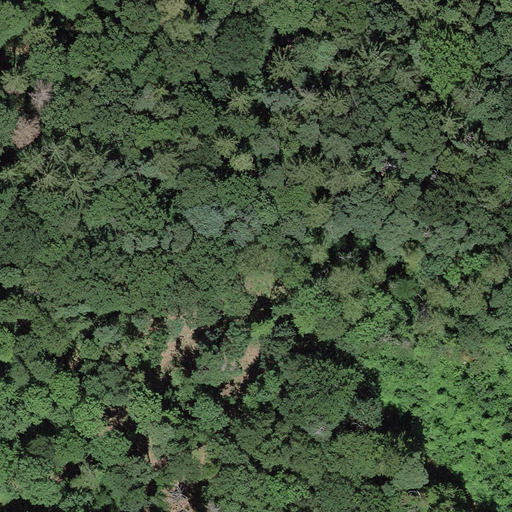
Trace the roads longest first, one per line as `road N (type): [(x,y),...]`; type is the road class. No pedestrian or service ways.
road 1 (track): [(323,0),(269,80),(256,132),(263,245),(289,301),(325,347),(484,511)]
road 2 (track): [(263,245),(316,276),(409,301),(493,308)]
